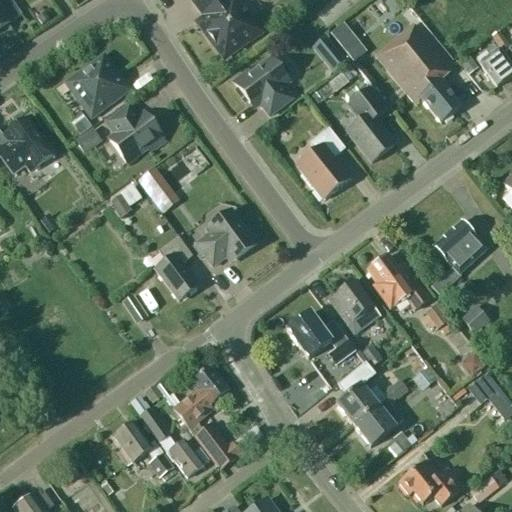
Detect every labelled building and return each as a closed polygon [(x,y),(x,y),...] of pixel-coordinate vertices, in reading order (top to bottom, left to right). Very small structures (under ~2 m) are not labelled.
[(0,0),(0,29),(5,27),(20,16),(9,0),(0,0)] [(47,11),(35,19),(42,29),(69,11),(61,0),(47,0),(42,4),(47,11)] [(228,0),(193,0),(191,2),(209,26),(208,33),(205,35),(223,60),(246,43),(247,44),(261,34),(251,20),(249,22),(233,0),(230,0),(229,1),(228,0)] [(440,126),(460,109),(441,86),(442,85),(440,82),(451,73),(412,27),(375,59),(415,108),(421,103),(440,126)] [(342,28),(330,38),(340,49),(351,39),(342,28)] [(498,33),(490,39),(502,55),(509,49),(498,33)] [(496,89),(511,77),(511,70),(498,51),(487,59),(484,55),(475,62),(496,89)] [(335,52),(323,62),(333,75),(345,65),(335,52)] [(118,80),(102,59),(67,86),(91,118),(118,98),(110,86),(118,80)] [(468,77),(476,71),(467,59),(459,65),(468,77)] [(232,83),(248,105),(255,100),(268,118),(290,101),(281,89),(288,85),(270,60),(250,76),(247,72),(232,83)] [(341,76),(327,85),(327,86),(333,94),(334,95),(348,85),(347,84),(341,76)] [(385,113),(368,91),(346,108),(358,124),(345,134),(370,165),(393,147),(374,122),(385,113)] [(128,108),(105,125),(114,137),(107,141),(125,166),(146,150),(148,153),(163,142),(147,121),(141,125),(128,108)] [(41,133),(30,118),(8,134),(13,140),(0,149),(0,158),(13,176),(24,167),(29,173),(53,156),(38,135),(41,133)] [(90,128),(83,119),(72,128),(79,137),(90,128)] [(100,143),(91,131),(74,144),(83,156),(100,143)] [(344,151),(328,131),(308,146),(314,153),(295,168),(322,203),(349,182),(332,160),(344,151)] [(137,183),(153,204),(165,195),(149,174),(137,183)] [(511,176),(501,186),(511,198),(511,176)] [(130,213),(119,197),(109,204),(121,220),(130,213)] [(208,236),(191,249),(199,260),(203,257),(211,268),(230,254),(235,261),(258,244),(247,229),(243,232),(229,213),(204,231),(208,236)] [(49,215),(39,222),(48,235),(58,228),(49,215)] [(458,277),(485,252),(460,224),(432,249),(451,270),(431,289),(438,297),(459,278),(458,277)] [(178,303),(197,289),(180,267),(191,258),(176,238),(157,253),(164,263),(154,271),(178,303)] [(387,258),(367,273),(376,286),(372,289),(389,311),(404,300),(413,312),(428,301),(410,277),(404,282),(387,258)] [(379,319),(372,309),(353,283),(332,298),(333,298),(327,302),(346,328),(354,337),(379,319)] [(133,297),(121,305),(135,327),(147,319),(133,297)] [(448,321),(436,306),(424,316),(436,331),(448,321)] [(475,309),(459,323),(468,332),(484,318),(475,309)] [(334,368),(353,353),(332,324),(321,332),(309,315),(285,332),(306,361),(330,344),(335,352),(327,358),(334,368)] [(393,327),(387,319),(379,324),(386,333),(393,327)] [(381,361),(370,347),(361,355),(371,368),(381,361)] [(473,353),(459,364),(472,379),(485,367),(473,353)] [(374,376),(364,365),(360,369),(359,368),(346,379),(355,391),(335,407),(351,428),(384,402),(381,397),(381,396),(375,388),(366,395),(360,387),(374,376)] [(202,413),(227,393),(208,369),(190,385),(196,393),(172,412),(187,431),(205,417),(202,413)] [(506,420),(511,415),(511,406),(487,376),(468,392),(480,406),(489,399),(506,420)] [(390,390),(398,400),(407,393),(399,383),(390,390)] [(160,396),(154,387),(143,395),(150,403),(160,396)] [(389,407),(398,400),(390,390),(381,396),(381,397),(384,402),(351,428),(369,450),(394,430),(382,415),(390,409),(389,407)] [(169,439),(157,423),(148,411),(138,419),(147,431),(159,447),(169,439)] [(159,480),(172,470),(153,444),(149,447),(133,425),(112,440),(131,466),(146,455),(152,462),(148,465),(159,480)] [(226,448),(209,426),(193,439),(219,473),(240,457),(230,444),(226,448)] [(400,434),(392,441),(402,454),(410,447),(405,441),(400,434)] [(203,467),(208,463),(198,451),(193,455),(184,442),(165,456),(172,464),(173,463),(186,480),(203,467)] [(445,471),(438,477),(426,462),(397,485),(408,498),(412,495),(421,507),(431,499),(440,509),(462,491),(445,471)] [(498,477),(491,483),(497,491),(505,485),(498,477)] [(47,511),(53,508),(41,491),(31,498),(12,511),(47,511)] [(272,511),(266,502),(250,511),(272,511)]
